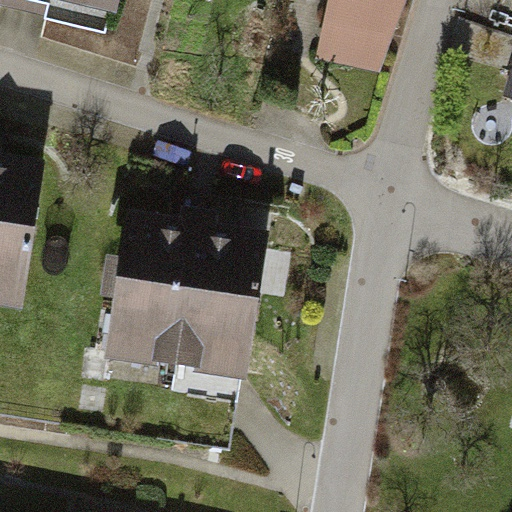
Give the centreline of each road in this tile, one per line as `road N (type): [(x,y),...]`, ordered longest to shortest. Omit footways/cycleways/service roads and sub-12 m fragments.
road 1 (residential): [(0,71),(388,197)]
road 2 (residential): [(346,511),(388,197)]
road 3 (residential): [(388,197),(441,0)]
road 4 (residential): [(388,197),(511,234)]
